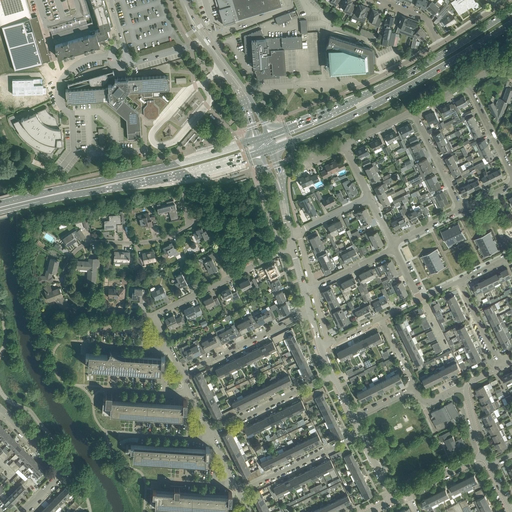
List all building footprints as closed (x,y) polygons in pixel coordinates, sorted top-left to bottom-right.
[(0,0),(0,24),(1,26),(2,26),(32,17),(26,0),(0,0)] [(91,0),(100,29),(95,30),(98,39),(103,38),(105,37),(107,36),(107,37),(108,37),(108,36),(109,36),(107,29),(111,28),(111,25),(110,25),(110,23),(110,22),(110,23),(108,15),(107,15),(107,13),(107,12),(106,8),(105,8),(105,6),(105,5),(104,2),(103,0),(91,0)] [(280,0),(217,0),(225,24),(282,6),(280,0)] [(349,15),(351,11),(354,8),(354,7),(350,5),(352,1),(350,0),(344,0),(344,1),(341,6),(345,9),(343,11),(349,15)] [(416,0),(417,1),(415,5),(424,9),(426,4),(427,1),(425,1),(425,0),(416,0)] [(453,0),(452,1),(451,2),(457,11),(461,9),(463,12),(472,6),(474,9),(475,9),(476,8),(478,6),(473,0),(453,0)] [(441,13),(444,9),(448,4),(444,1),(441,4),(437,1),(435,4),(432,2),(430,5),(429,4),(426,8),(433,14),(437,10),(441,13)] [(364,22),(366,18),(368,13),(364,11),(366,6),(361,4),(361,5),(359,4),(357,9),(355,13),(354,12),(352,17),(353,18),(351,21),(355,22),(356,19),(357,20),(364,22)] [(442,18),(450,9),(449,8),(450,6),(449,4),(439,15),(442,18)] [(371,24),(374,25),(379,27),(381,18),(377,17),(379,13),(377,12),(377,11),(373,9),(368,19),(372,21),(371,24)] [(289,13),(275,18),(278,24),(291,19),(289,13)] [(417,21),(401,15),(397,26),(398,26),(396,33),(401,34),(401,33),(413,37),(415,28),(417,21)] [(444,27),(447,25),(448,26),(451,24),(451,23),(455,20),(451,15),(443,20),(444,20),(441,22),(444,27)] [(32,17),(2,26),(15,71),(43,62),(43,60),(43,61),(44,61),(44,62),(45,62),(46,61),(46,60),(46,59),(47,61),(50,60),(37,16),(32,17)] [(388,44),(390,32),(391,29),(390,29),(391,26),(393,17),(387,16),(386,20),(385,20),(384,24),(385,26),(384,34),(383,38),(384,38),(382,45),(388,47),(388,44)] [(92,22),(79,26),(80,30),(83,29),(93,26),(92,22)] [(79,26),(65,30),(59,32),(60,36),(80,30),(79,26)] [(377,35),(374,34),(361,28),(359,34),(372,39),(374,40),(377,35)] [(419,41),(417,41),(417,40),(416,39),(418,37),(421,40),(427,34),(420,28),(415,34),(414,35),(414,36),(413,37),(413,38),(412,42),(411,47),(415,48),(416,44),(418,44),(419,41)] [(265,39),(263,34),(261,29),(244,36),(245,54),(252,53),(253,68),(256,68),(262,67),(261,65),(263,65),(263,67),(268,67),(267,50),(273,50),(272,47),(302,46),(302,36),(297,36),(281,37),(275,38),(276,38),(277,45),(272,46),(271,38),(272,38),(266,38),(266,39),(265,39)] [(98,39),(95,30),(90,31),(91,34),(88,35),(83,36),(83,37),(68,41),(63,42),(63,43),(55,45),(59,58),(64,56),(64,57),(64,56),(68,55),(70,54),(70,55),(71,55),(70,54),(74,53),(74,54),(74,53),(84,50),(84,51),(85,50),(84,50),(88,49),(91,48),(91,49),(91,48),(94,47),(94,48),(95,47),(100,46),(99,43),(102,42),(104,40),(103,38),(98,39)] [(397,46),(401,34),(396,33),(390,32),(388,44),(397,46)] [(356,43),(331,36),(331,35),(330,35),(326,49),(326,50),(326,49),(327,49),(328,62),(328,63),(327,64),(327,65),(327,66),(328,67),(331,67),(331,68),(332,69),(333,69),(333,70),(334,70),(335,71),(336,71),(337,71),(338,70),(339,70),(340,69),(341,69),(341,68),(342,67),(359,66),(359,71),(359,72),(374,71),(374,70),(372,49),(363,46),(363,45),(363,44),(362,43),(361,42),(360,42),(360,41),(359,41),(357,42),(356,43)] [(280,75),(286,74),(284,49),(303,48),(302,46),(272,47),(273,50),(267,50),(268,67),(263,67),(263,65),(261,65),(262,67),(256,68),(256,79),(280,78),(280,75)] [(81,72),(88,68),(86,63),(78,67),(81,72)] [(165,75),(126,78),(126,77),(117,78),(117,79),(115,79),(106,73),(68,84),(69,89),(65,89),(66,95),(67,95),(67,102),(71,101),(71,102),(104,100),(126,119),(128,139),(136,139),(136,137),(141,137),(140,117),(139,114),(138,114),(138,112),(142,112),(143,115),(148,119),(155,118),(159,114),(159,112),(168,102),(160,96),(154,97),(153,89),(170,88),(169,82),(168,82),(168,76),(165,76),(165,75)] [(42,79),(12,80),(13,95),(46,94),(46,88),(43,88),(43,85),(42,85),(42,79)] [(511,97),(511,88),(507,87),(503,100),(507,102),(510,103),(511,97)] [(171,101),(163,94),(161,97),(169,103),(171,101)] [(459,108),(463,106),(468,104),(464,96),(461,98),(461,99),(456,102),(459,108)] [(507,102),(503,100),(499,98),(495,107),(493,103),(489,104),(492,110),(491,110),(495,117),(497,120),(500,120),(507,102)] [(452,110),(452,109),(449,105),(445,107),(445,106),(441,108),(445,117),(453,113),(456,121),(457,120),(460,119),(457,114),(455,109),(452,110)] [(56,123),(55,118),(53,117),(52,117),(51,116),(50,115),(49,115),(48,114),(48,113),(47,113),(46,111),(46,110),(45,110),(37,113),(36,113),(24,118),(24,117),(21,118),(22,119),(13,123),(15,125),(15,127),(16,128),(17,130),(18,132),(19,133),(19,132),(23,136),(27,140),(31,143),(35,146),(40,149),(45,151),(50,152),(56,145),(63,145),(62,141),(61,140),(62,139),(63,138),(63,136),(62,135),(60,132),(58,129),(56,123)] [(440,122),(435,112),(431,114),(431,113),(426,116),(430,123),(433,121),(435,125),(440,122)] [(469,125),(476,121),(474,116),(474,115),(469,118),(468,115),(466,116),(460,119),(457,120),(459,123),(464,121),(465,123),(468,122),(469,125)] [(470,132),(471,131),(480,127),(476,121),(469,125),(467,126),(470,132)] [(402,140),(403,140),(409,136),(408,133),(413,131),(410,123),(400,128),(401,130),(400,130),(403,135),(401,137),(402,140)] [(481,134),(482,133),(483,133),(482,133),(483,133),(480,127),(471,131),(474,137),(475,140),(477,139),(482,136),(481,134)] [(446,137),(446,136),(442,128),(441,129),(435,131),(437,134),(434,135),(435,135),(437,141),(446,137)] [(398,137),(397,135),(394,131),(385,135),(389,143),(392,141),(392,140),(398,137)] [(449,142),(450,142),(447,136),(446,136),(446,137),(437,141),(440,147),(449,143),(449,142)] [(383,145),(382,143),(380,138),(380,139),(375,142),(374,141),(370,143),(374,150),(383,145)] [(481,138),(471,143),(472,146),(476,144),(479,150),(478,150),(488,145),(485,139),(482,140),(481,138)] [(411,153),(421,148),(418,143),(419,142),(408,148),(411,153)] [(451,148),(449,143),(440,147),(443,152),(443,153),(447,151),(448,153),(463,145),(462,143),(451,148)] [(480,156),(491,151),(488,145),(478,150),(480,156)] [(369,153),(366,148),(366,147),(365,147),(365,146),(361,148),(357,151),(356,150),(359,157),(364,155),(365,157),(369,155),(368,153),(369,153)] [(414,159),(420,156),(425,154),(424,154),(421,148),(411,153),(414,159)] [(486,157),(487,160),(494,157),(494,156),(491,151),(480,156),(482,159),(486,157)] [(457,157),(454,158),(453,155),(446,158),(446,159),(446,158),(449,164),(456,161),(458,160),(457,157)] [(419,170),(429,165),(426,159),(427,159),(427,158),(416,164),(419,170)] [(335,161),(325,166),(327,169),(321,172),(325,178),(331,175),(331,174),(338,171),(345,168),(343,164),(338,166),(335,161)] [(452,170),(458,167),(456,161),(449,164),(452,170)] [(376,172),(380,170),(380,169),(379,169),(376,164),(365,169),(367,169),(368,171),(367,171),(369,176),(376,172)] [(422,175),(428,172),(433,170),(432,170),(429,165),(419,170),(422,175)] [(463,175),(467,173),(472,171),(472,170),(471,168),(469,169),(464,171),(461,165),(458,167),(452,170),(455,176),(454,176),(461,173),(462,176),(463,175)] [(479,170),(485,167),(483,165),(475,169),(478,174),(481,173),(479,170)] [(494,172),(497,178),(503,175),(503,176),(500,169),(494,172)] [(492,181),(488,174),(486,170),(483,172),(485,176),(482,177),(486,184),(492,181)] [(379,179),(376,172),(369,176),(371,180),(372,179),(373,181),(372,182),(379,179)] [(488,174),(492,181),(497,178),(494,172),(488,174)] [(319,180),(318,179),(316,174),(311,177),(309,174),(308,174),(309,175),(305,177),(305,176),(299,179),(303,187),(313,182),(313,183),(319,180)] [(427,186),(437,181),(434,175),(435,175),(424,180),(427,186)] [(378,194),(384,191),(388,189),(385,183),(389,181),(392,180),(391,177),(383,181),(384,183),(374,188),(375,188),(378,194)] [(478,179),(476,181),(474,179),(472,178),(470,179),(475,189),(481,186),(481,187),(482,186),(478,179)] [(410,187),(421,182),(420,179),(409,184),(410,187)] [(470,192),(475,189),(470,179),(468,180),(470,184),(466,185),(470,192)] [(343,183),(350,196),(357,192),(355,188),(354,188),(352,184),(353,183),(351,184),(349,180),(343,183)] [(429,192),(436,189),(441,186),(440,186),(437,181),(427,186),(429,192)] [(464,195),(470,192),(466,185),(460,188),(464,195)] [(409,193),(408,190),(409,190),(407,186),(404,188),(407,194),(392,201),(394,204),(398,202),(399,201),(400,201),(410,196),(409,193)] [(380,200),(387,196),(395,192),(394,190),(389,192),(386,194),(384,191),(378,194),(380,200)] [(435,202),(445,197),(442,192),(443,191),(432,196),(435,202)] [(430,198),(432,196),(431,194),(425,197),(419,200),(421,202),(430,198)] [(336,203),(333,199),(332,196),(327,198),(326,197),(323,199),(327,207),(326,206),(331,204),(332,205),(336,203)] [(390,202),(388,198),(387,196),(380,200),(383,205),(383,206),(390,202)] [(445,197),(435,202),(438,208),(449,203),(448,202),(448,203),(445,197)] [(316,213),(314,208),(312,206),(310,207),(306,199),(299,202),(302,207),(303,206),(305,210),(304,211),(304,212),(307,210),(310,216),(316,213)] [(157,204),(158,209),(159,214),(160,214),(160,213),(169,210),(171,220),(170,221),(170,222),(180,219),(179,218),(178,219),(174,200),(173,200),(167,202),(167,206),(165,206),(165,203),(160,205),(160,204),(157,204)] [(411,212),(408,213),(404,205),(402,205),(400,201),(399,201),(401,206),(408,219),(410,218),(412,221),(412,220),(417,218),(412,207),(409,209),(411,212)] [(425,211),(423,208),(421,204),(419,205),(415,207),(415,205),(412,206),(412,207),(417,218),(423,215),(422,212),(425,211)] [(405,221),(408,219),(401,206),(400,207),(401,209),(400,210),(402,214),(396,217),(397,219),(400,226),(406,223),(407,223),(405,221)] [(360,217),(368,214),(365,208),(358,212),(358,211),(354,213),(357,218),(360,217)] [(150,218),(148,213),(140,215),(141,218),(138,218),(140,226),(145,225),(146,228),(153,226),(151,220),(153,220),(154,226),(158,225),(155,216),(150,218)] [(362,229),(365,227),(370,225),(369,222),(371,220),(368,214),(360,217),(364,224),(360,226),(362,229)] [(122,224),(121,224),(120,215),(109,216),(109,220),(104,220),(104,222),(104,224),(105,229),(117,228),(117,231),(123,231),(122,224)] [(395,229),(400,226),(397,219),(391,222),(395,229)] [(344,228),(342,225),(340,221),(334,224),(338,231),(344,228)] [(332,234),(338,231),(334,224),(328,226),(332,234)] [(462,230),(459,224),(451,228),(450,226),(449,227),(454,235),(463,230),(462,230)] [(194,235),(192,236),(194,241),(197,242),(198,243),(202,241),(200,237),(201,236),(203,240),(205,239),(207,238),(208,241),(210,240),(211,241),(214,239),(209,228),(203,230),(202,227),(196,230),(197,231),(193,233),(194,235)] [(441,233),(444,239),(444,240),(454,235),(449,227),(449,229),(441,233)] [(85,237),(83,233),(81,229),(76,232),(76,233),(73,235),(72,233),(63,238),(66,242),(65,243),(66,243),(68,246),(71,244),(71,243),(76,240),(75,239),(79,237),(80,240),(85,237)] [(372,241),(380,238),(377,231),(374,233),(373,230),(368,232),(365,234),(367,239),(370,238),(372,241)] [(466,237),(463,231),(463,230),(454,235),(458,243),(459,243),(458,241),(466,237)] [(489,232),(483,235),(482,235),(487,244),(495,240),(495,239),(493,240),(489,232)] [(321,241),(320,239),(318,235),(316,235),(315,233),(307,237),(309,242),(311,241),(313,245),(321,241)] [(445,240),(448,246),(456,242),(457,244),(458,243),(454,235),(444,240),(445,240)] [(481,236),(482,236),(476,239),(480,247),(478,248),(478,249),(487,244),(482,235),(481,236)] [(358,247),(354,239),(353,236),(350,238),(354,247),(347,250),(348,251),(352,259),(358,256),(355,251),(359,249),(358,247)] [(370,243),(371,245),(373,249),(376,248),(375,247),(383,244),(380,238),(372,241),(370,243)] [(492,253),(498,250),(494,242),(496,241),(495,240),(487,244),(491,254),(492,253)] [(315,255),(323,251),(322,248),(324,247),(321,241),(313,245),(315,249),(313,250),(315,255)] [(180,254),(177,248),(175,244),(173,245),(172,243),(169,244),(169,245),(163,248),(165,253),(168,251),(170,255),(174,253),(175,256),(176,256),(177,259),(181,257),(180,254)] [(484,257),(490,254),(491,254),(487,244),(478,249),(479,249),(480,249),(484,257)] [(367,252),(365,247),(364,245),(361,247),(361,246),(358,247),(359,249),(361,254),(367,252)] [(436,249),(430,252),(429,252),(433,262),(442,257),(441,257),(440,257),(436,249)] [(203,257),(199,259),(201,264),(205,262),(210,273),(217,269),(213,260),(222,255),(220,250),(203,258),(203,257)] [(343,250),(341,250),(339,251),(336,252),(341,261),(344,259),(345,262),(352,259),(348,251),(344,253),(343,250)] [(155,260),(155,256),(154,251),(149,252),(149,253),(143,254),(143,257),(138,258),(142,266),(145,265),(145,262),(155,260)] [(322,263),(330,259),(326,252),(325,253),(323,251),(315,255),(318,260),(320,259),(322,263)] [(129,263),(129,258),(129,253),(115,252),(114,262),(129,263)] [(428,253),(422,256),(426,264),(425,265),(425,266),(433,262),(429,252),(428,253)] [(333,265),(336,264),(332,257),(330,259),(322,263),(323,266),(321,267),(325,276),(331,273),(330,270),(334,268),(333,265)] [(439,270),(445,267),(441,259),(442,258),(442,257),(433,262),(438,271),(439,270)] [(57,260),(51,258),(48,271),(54,272),(54,273),(55,272),(56,272),(59,260),(57,260)] [(99,266),(99,264),(99,259),(92,258),(92,263),(81,262),(81,261),(77,261),(77,265),(81,265),(81,268),(88,269),(87,282),(95,282),(96,265),(99,266)] [(387,270),(394,266),(391,260),(384,264),(387,270)] [(431,274),(437,271),(438,271),(433,262),(425,266),(425,267),(427,266),(431,274)] [(271,277),(274,276),(278,274),(278,273),(278,274),(274,266),(267,269),(271,277)] [(394,266),(387,270),(388,273),(385,275),(387,279),(385,280),(381,282),(382,282),(383,285),(392,280),(392,281),(395,279),(393,275),(397,273),(394,266)] [(378,274),(375,270),(373,271),(371,269),(365,272),(369,280),(370,279),(370,281),(374,279),(376,280),(378,284),(382,282),(381,282),(380,278),(378,274)] [(505,279),(511,276),(508,269),(502,272),(505,279)] [(505,279),(502,272),(501,272),(501,271),(498,272),(499,273),(496,274),(500,282),(505,279)] [(369,280),(365,272),(359,275),(364,283),(361,284),(365,294),(368,292),(366,286),(367,284),(366,283),(370,281),(369,280)] [(191,282),(189,278),(187,274),(184,276),(182,273),(176,276),(179,281),(175,284),(177,289),(186,284),(185,282),(189,280),(191,282)] [(501,285),(500,282),(496,274),(491,277),(496,288),(501,285)] [(275,290),(278,288),(282,286),(278,279),(278,278),(276,280),(274,276),(271,277),(267,279),(269,283),(271,282),(275,290)] [(490,290),(496,288),(491,277),(485,280),(490,290)] [(257,284),(255,279),(254,278),(252,279),(253,280),(250,281),(249,278),(240,283),(241,286),(243,290),(247,288),(248,290),(250,288),(250,289),(253,288),(254,289),(259,287),(258,285),(257,284)] [(357,285),(356,282),(354,278),(348,280),(351,287),(357,285)] [(485,280),(484,280),(484,279),(481,281),(482,281),(479,283),(483,290),(484,293),(490,290),(485,280)] [(348,289),(351,287),(348,280),(341,283),(343,287),(340,289),(342,293),(346,300),(350,298),(347,294),(350,293),(348,289)] [(391,285),(392,286),(395,292),(397,291),(404,288),(401,282),(397,284),(396,282),(393,283),(392,281),(392,280),(383,285),(385,288),(387,287),(391,285)] [(475,294),(483,290),(479,283),(473,285),(475,289),(473,290),(473,289),(476,296),(475,294)] [(57,302),(62,298),(61,296),(62,295),(59,288),(52,291),(50,286),(44,288),(49,301),(55,299),(57,302)] [(167,296),(165,291),(162,287),(156,290),(155,287),(154,287),(151,288),(150,289),(155,300),(162,296),(163,298),(167,296)] [(124,299),(124,294),(125,289),(117,288),(117,289),(109,289),(109,297),(109,298),(109,297),(118,297),(118,299),(124,299)] [(143,302),(143,297),(144,292),(142,292),(142,289),(135,288),(134,293),(132,293),(132,299),(140,300),(140,302),(143,302)] [(239,298),(239,296),(236,291),(236,292),(232,294),(229,288),(222,292),(223,294),(221,295),(223,300),(231,296),(233,301),(239,298)] [(279,302),(282,301),(286,299),(282,291),(280,292),(278,288),(275,290),(271,292),(273,296),(275,295),(279,302)] [(336,297),(334,292),(331,288),(322,293),(324,298),(326,297),(328,301),(336,297)] [(388,296),(385,288),(382,289),(381,290),(383,295),(378,297),(379,300),(383,307),(389,304),(387,301),(390,299),(388,296)] [(397,291),(399,295),(399,296),(400,297),(407,294),(404,288),(397,291)] [(393,297),(399,295),(397,291),(395,292),(388,296),(390,299),(391,302),(395,300),(393,297)] [(457,301),(456,298),(455,295),(452,296),(451,292),(444,296),(447,302),(449,301),(450,304),(457,301)] [(220,304),(219,302),(217,297),(213,299),(212,296),(204,300),(207,308),(213,305),(214,306),(220,304)] [(340,306),(339,303),(336,297),(328,301),(330,305),(328,306),(330,311),(340,306)] [(64,310),(66,308),(69,306),(63,298),(62,298),(57,302),(64,310)] [(377,310),(383,307),(379,300),(373,303),(377,310)] [(277,309),(279,311),(281,315),(283,314),(283,315),(290,311),(289,311),(286,304),(286,303),(283,305),(282,301),(279,302),(275,304),(277,307),(278,309),(277,309)] [(460,306),(459,304),(457,301),(450,304),(453,310),(460,306)] [(495,311),(495,310),(498,309),(495,303),(492,305),(485,308),(488,314),(495,311)] [(365,316),(371,313),(369,310),(371,309),(369,305),(361,308),(365,316)] [(202,313),(201,310),(199,306),(194,308),(193,306),(184,310),(188,317),(196,313),(197,315),(202,313)] [(343,312),(341,309),(340,306),(330,311),(333,316),(335,315),(337,319),(344,315),(344,314),(348,313),(346,310),(343,312)] [(463,312),(463,311),(460,306),(453,310),(456,315),(463,312)] [(359,319),(365,316),(361,308),(355,311),(359,319)] [(276,318),(273,314),(272,310),(269,312),(268,310),(262,313),(266,321),(270,319),(270,321),(276,318)] [(490,320),(498,316),(495,311),(488,314),(490,320)] [(458,321),(461,320),(466,318),(463,312),(456,315),(458,321)] [(262,323),(266,321),(262,313),(255,316),(256,317),(253,318),(258,327),(263,325),(262,323)] [(170,329),(175,327),(182,324),(185,323),(182,316),(175,319),(174,315),(165,319),(170,329)] [(258,327),(253,318),(252,315),(249,317),(250,319),(244,322),(248,330),(252,328),(253,330),(258,327)] [(337,324),(341,332),(344,330),(342,327),(347,325),(346,322),(348,321),(344,315),(337,319),(339,323),(337,324)] [(493,325),(500,322),(498,316),(490,320),(493,325)] [(406,326),(409,324),(406,318),(396,323),(399,330),(406,326)] [(496,331),(503,328),(506,326),(503,320),(500,322),(493,325),(496,331)] [(244,332),(248,330),(244,322),(238,325),(239,327),(236,328),(240,336),(245,333),(244,332)] [(240,336),(236,328),(234,324),(231,326),(232,328),(226,331),(230,338),(234,336),(235,338),(240,336)] [(457,336),(468,331),(465,325),(454,331),(457,336)] [(402,335),(409,332),(406,326),(399,330),(402,335)] [(499,337),(506,333),(503,328),(496,331),(499,337)] [(295,337),(292,329),(289,330),(289,329),(286,331),(289,337),(286,338),(289,344),(296,340),(295,337)] [(227,340),(230,338),(226,331),(221,333),(220,331),(218,331),(216,332),(217,335),(218,337),(222,345),(227,342),(228,340),(227,340)] [(463,340),(471,337),(468,331),(457,336),(460,342),(463,340)] [(379,341),(382,339),(379,332),(372,335),(376,342),(377,345),(380,344),(379,341)] [(405,341),(412,338),(409,332),(402,335),(405,341)] [(501,342),(509,339),(506,333),(499,337),(501,342)] [(217,347),(222,345),(218,337),(217,335),(209,339),(212,347),(216,345),(217,347)] [(370,345),(376,342),(372,335),(367,338),(370,345)] [(466,346),(473,342),(471,337),(463,340),(466,346)] [(364,348),(370,345),(367,338),(361,341),(364,348)] [(408,347),(415,344),(412,338),(405,341),(408,347)] [(511,339),(511,338),(509,339),(501,342),(502,342),(501,343),(502,346),(503,345),(504,348),(508,347),(509,350),(509,351),(511,349),(511,339)] [(204,353),(198,341),(197,339),(192,342),(194,345),(190,347),(191,348),(195,356),(198,354),(199,356),(204,353)] [(208,349),(212,347),(209,339),(202,342),(201,340),(198,341),(204,353),(209,351),(208,349)] [(292,350),(300,346),(298,343),(298,344),(296,340),(289,344),(292,350)] [(266,344),(270,352),(276,349),(272,341),(269,343),(269,342),(266,344)] [(366,351),(364,348),(361,341),(355,344),(360,354),(366,351)] [(469,351),(476,348),(473,342),(466,346),(469,351)] [(191,348),(190,347),(188,344),(182,347),(179,348),(183,357),(186,362),(188,363),(189,361),(191,360),(192,358),(192,357),(195,356),(191,348)] [(264,354),(270,352),(266,344),(264,345),(264,346),(261,347),(264,354)] [(354,357),(360,354),(355,344),(349,347),(354,357)] [(411,353),(418,350),(415,344),(408,347),(411,353)] [(295,356),(302,352),(301,349),(300,346),(292,350),(295,356)] [(259,357),(264,354),(261,347),(258,348),(255,349),(259,357)] [(354,358),(354,357),(349,347),(343,350),(347,357),(348,359),(351,358),(352,358),(353,358),(354,358)] [(116,355),(113,352),(110,348),(109,349),(110,352),(107,354),(94,353),(94,355),(89,355),(89,353),(86,353),(86,358),(89,358),(88,367),(160,372),(161,364),(164,364),(165,355),(161,355),(161,360),(126,357),(127,356),(116,355)] [(472,357),(479,353),(476,348),(469,351),(472,357)] [(253,360),(259,357),(255,349),(252,351),(250,353),(253,360)] [(340,360),(347,357),(343,350),(337,353),(340,360)] [(414,359),(421,355),(418,350),(411,353),(414,359)] [(298,362),(306,358),(304,355),(302,352),(295,356),(298,362)] [(247,363),(253,360),(250,353),(247,354),(246,354),(244,355),(247,363)] [(472,357),(472,358),(475,363),(482,359),(479,353),(472,357)] [(242,365),(247,363),(244,355),(241,356),(241,357),(238,358),(242,365)] [(417,365),(421,363),(424,362),(421,355),(414,359),(417,365)] [(236,368),(242,365),(238,358),(235,360),(235,359),(232,360),(236,368)] [(300,368),(308,364),(306,361),(307,361),(306,358),(298,362),(300,368)] [(457,362),(456,359),(450,362),(455,372),(461,370),(459,365),(457,362)] [(231,371),(236,368),(232,360),(230,362),(227,364),(231,371)] [(449,375),(455,372),(450,362),(444,365),(446,367),(446,368),(449,375)] [(225,374),(231,371),(227,364),(224,365),(221,366),(225,374)] [(303,374),(312,370),(310,367),(308,364),(300,368),(303,374)] [(219,377),(225,374),(221,366),(218,367),(219,368),(216,369),(219,377)] [(444,378),(440,370),(439,367),(436,369),(437,372),(434,373),(438,381),(444,378)] [(348,376),(360,371),(359,368),(353,371),(347,374),(348,376)] [(444,378),(449,375),(446,368),(440,370),(444,378)] [(392,376),(396,384),(402,381),(398,373),(399,373),(397,369),(394,371),(390,373),(392,376)] [(306,380),(314,376),(312,373),(313,372),(312,370),(303,374),(306,380)] [(434,373),(433,371),(427,373),(428,374),(433,383),(438,381),(434,373)] [(204,378),(204,376),(202,372),(194,376),(196,379),(195,379),(196,382),(204,378)] [(427,386),(433,383),(428,374),(426,376),(426,377),(423,379),(427,386)] [(506,384),(511,381),(508,374),(503,376),(506,384)] [(289,384),(292,382),(289,375),(283,378),(287,386),(290,384),(289,384)] [(390,386),(386,379),(384,375),(381,377),(382,381),(380,382),(384,389),(390,386)] [(390,386),(396,384),(392,376),(386,379),(390,386)] [(200,388),(207,384),(204,378),(196,382),(198,385),(198,384),(200,388)] [(284,387),(287,386),(283,378),(277,381),(281,388),(284,387)] [(384,389),(380,382),(379,379),(373,382),(374,385),(378,392),(384,389)] [(278,389),(281,388),(277,381),(272,384),(276,391),(278,390),(278,389)] [(202,394),(210,390),(207,384),(200,388),(201,391),(202,394)] [(273,393),(276,391),(272,384),(266,386),(270,394),(273,392),(273,393)] [(487,391),(490,389),(487,384),(476,389),(478,393),(475,394),(476,397),(487,391)] [(372,395),(378,392),(374,385),(369,387),(372,395)] [(267,395),(270,394),(266,386),(260,389),(264,397),(267,395)] [(367,398),(372,395),(369,387),(363,390),(367,398)] [(206,400),(213,396),(215,395),(213,389),(210,390),(202,394),(204,397),(204,396),(206,400)] [(262,398),(264,397),(260,389),(255,392),(258,399),(261,398),(262,398)] [(360,401),(367,398),(363,390),(357,393),(360,401)] [(482,401),(490,397),(487,391),(476,397),(477,399),(480,397),(482,401)] [(255,400),(258,399),(255,392),(249,395),(253,402),(256,401),(255,400)] [(183,405),(112,400),(111,400),(112,394),(111,395),(106,395),(106,393),(106,398),(103,398),(102,412),(183,417),(183,413),(186,413),(187,400),(183,400),(183,405)] [(318,403),(326,400),(324,396),(325,396),(323,393),(321,395),(318,396),(315,397),(318,403)] [(250,404),(253,402),(249,395),(243,397),(247,405),(250,403),(250,404)] [(208,406),(216,402),(213,396),(206,400),(207,403),(208,406)] [(244,406),(247,405),(243,397),(238,400),(242,408),(244,407),(244,406)] [(482,408),(492,403),(490,397),(482,401),(483,404),(481,406),(482,408)] [(239,409),(242,408),(238,400),(232,403),(236,410),(239,409)] [(303,412),(302,409),(305,408),(301,400),(298,402),(298,401),(295,403),(300,413),(303,412)] [(321,409),(329,405),(328,403),(327,403),(326,400),(318,403),(321,409)] [(487,412),(492,410),(498,407),(495,401),(492,403),(482,408),(483,410),(485,409),(487,412)] [(211,411),(219,408),(216,402),(208,406),(209,408),(210,408),(211,411)] [(454,418),(459,415),(453,402),(431,412),(433,416),(431,417),(433,421),(435,425),(438,431),(438,430),(450,425),(451,427),(453,427),(457,424),(454,418)] [(298,415),(300,413),(295,403),(292,404),(293,405),(290,406),(293,413),(296,412),(298,415)] [(324,415),(331,411),(330,408),(329,405),(321,409),(324,415)] [(288,416),(293,413),(290,406),(287,407),(284,408),(288,416)] [(216,416),(219,415),(222,414),(219,408),(211,411),(213,415),(212,415),(214,418),(216,416)] [(282,419),(288,416),(284,408),(281,410),(278,412),(282,419)] [(327,421),(335,417),(334,414),(333,415),(331,411),(324,415),(327,421)] [(486,423),(494,419),(497,417),(494,411),(481,418),(482,420),(484,419),(486,423)] [(276,422),(282,419),(278,412),(276,413),(275,412),(273,414),(276,422)] [(271,424),(276,422),(273,414),(270,415),(270,416),(267,417),(271,424)] [(265,427),(271,424),(267,417),(264,419),(264,418),(261,419),(265,427)] [(330,427),(337,423),(336,420),(335,417),(327,421),(324,422),(327,428),(330,427)] [(259,430),(265,427),(261,419),(259,421),(256,423),(259,430)] [(498,421),(496,422),(494,419),(486,423),(488,426),(485,427),(486,430),(497,424),(499,423),(500,423),(498,421)] [(254,433),(259,430),(256,423),(253,424),(250,425),(254,433)] [(330,434),(333,433),(341,429),(339,426),(339,427),(337,423),(330,427),(331,430),(329,431),(330,434)] [(492,434),(502,429),(499,423),(497,424),(486,430),(487,432),(490,430),(492,434)] [(248,436),(254,433),(250,425),(247,426),(247,427),(244,428),(248,436)] [(505,434),(503,431),(502,428),(502,429),(492,434),(489,435),(490,437),(493,436),(494,439),(505,434)] [(0,436),(3,440),(9,434),(4,429),(0,433),(0,436)] [(336,439),(343,435),(342,432),(341,429),(333,433),(336,439)] [(449,447),(448,447),(450,452),(454,450),(455,451),(466,446),(465,443),(464,443),(462,438),(455,441),(450,430),(439,436),(441,441),(445,439),(449,447)] [(233,437),(233,435),(230,431),(223,435),(224,438),(225,441),(233,437)] [(318,443),(321,442),(318,434),(316,431),(310,434),(312,437),(316,445),(319,444),(318,443)] [(7,444),(13,438),(9,434),(3,440),(7,444)] [(495,446),(508,440),(505,434),(494,439),(496,443),(493,444),(495,446)] [(229,447),(239,442),(236,436),(233,437),(225,441),(227,444),(227,443),(229,447)] [(313,446),(316,445),(312,437),(306,440),(310,447),(313,446)] [(12,449),(18,443),(13,438),(7,444),(12,449)] [(138,441),(138,440),(136,440),(135,440),(133,440),(131,440),(129,440),(128,440),(127,440),(126,441),(124,441),(122,442),(121,442),(120,443),(121,444),(122,443),(123,443),(124,442),(126,442),(127,442),(128,441),(128,444),(125,444),(125,446),(130,447),(130,450),(133,450),(133,459),(205,463),(211,463),(211,464),(212,464),(213,448),(212,448),(209,448),(209,446),(206,446),(206,451),(138,447),(138,445),(134,445),(134,444),(134,440),(136,440),(138,441)] [(301,443),(300,440),(297,442),(298,444),(295,446),(299,453),(302,451),(302,452),(304,451),(301,443)] [(307,449),(310,447),(306,440),(301,443),(304,451),(307,449)] [(509,442),(508,440),(495,446),(496,449),(498,447),(500,451),(510,446),(508,443),(509,442)] [(231,453),(239,449),(242,447),(239,442),(229,447),(230,450),(231,453)] [(299,453),(295,446),(293,442),(288,445),(293,456),(296,455),(296,454),(299,453)] [(16,453),(22,447),(18,443),(12,449),(16,453)] [(291,457),(293,456),(288,445),(285,446),(287,450),(284,451),(287,458),(290,457),(291,457)] [(21,458),(27,452),(22,447),(16,453),(21,458)] [(234,458),(242,455),(239,449),(231,453),(232,455),(233,455),(234,458)] [(284,460),(287,458),(284,451),(278,454),(282,462),(285,460),(284,460)] [(26,462),(32,456),(27,452),(21,458),(26,462)] [(347,462),(355,459),(353,455),(354,455),(352,452),(349,454),(347,455),(344,456),(347,462)] [(276,464),(272,457),(271,454),(266,457),(267,459),(267,460),(271,467),(273,466),(273,465),(276,464)] [(279,463),(282,462),(278,454),(272,457),(276,464),(279,463)] [(237,465),(245,461),(242,455),(234,458),(236,462),(237,465)] [(30,467),(36,461),(32,456),(26,462),(30,467)] [(350,468),(358,464),(357,461),(356,462),(355,459),(347,462),(350,468)] [(268,469),(271,467),(267,460),(261,462),(265,470),(268,468),(268,469)] [(324,462),(328,470),(334,467),(330,460),(327,461),(324,462)] [(34,471),(40,465),(36,461),(30,467),(34,471)] [(240,470),(248,466),(245,461),(237,465),(238,467),(239,467),(240,470)] [(322,473),(328,470),(324,462),(321,463),(322,464),(319,465),(322,473)] [(353,474),(360,470),(359,467),(358,464),(350,468),(353,474)] [(18,469),(20,467),(18,465),(13,470),(20,477),(23,474),(18,469)] [(40,465),(34,471),(39,476),(45,470),(40,465)] [(317,475),(322,473),(319,465),(316,467),(316,466),(313,467),(317,475)] [(248,474),(251,473),(248,466),(240,470),(242,473),(241,474),(243,477),(245,475),(248,481),(251,480),(248,474)] [(311,478),(317,475),(313,467),(310,469),(308,471),(311,478)] [(353,481),(356,480),(364,476),(363,473),(362,474),(360,470),(353,474),(350,475),(353,481)] [(306,481),(311,478),(308,471),(305,472),(304,472),(302,473),(306,481)] [(300,484),(306,481),(302,473),(299,474),(299,475),(296,476),(300,484)] [(28,479),(23,474),(20,477),(23,479),(22,480),(29,487),(31,484),(26,480),(28,479)] [(472,485),(474,484),(478,482),(475,475),(468,478),(472,485)] [(302,487),(300,484),(296,476),(293,478),(293,477),(290,479),(294,486),(296,490),(302,487)] [(359,486),(366,482),(365,479),(364,476),(356,480),(359,486)] [(474,488),(472,485),(468,478),(463,481),(466,488),(468,491),(474,488)] [(289,489),(294,486),(290,479),(288,480),(288,481),(285,482),(289,489)] [(27,488),(29,487),(22,480),(20,482),(22,484),(17,488),(23,494),(28,489),(27,488)] [(460,491),(466,488),(463,481),(457,484),(460,491)] [(283,492),(289,489),(285,482),(282,483),(279,484),(283,492)] [(362,492),(370,488),(368,485),(366,482),(359,486),(362,492)] [(283,492),(279,484),(276,486),(277,486),(274,488),(279,498),(285,495),(283,492)] [(454,494),(460,491),(457,484),(451,487),(454,494)] [(75,494),(73,492),(67,486),(62,491),(68,497),(70,499),(75,494)] [(228,497),(179,493),(179,487),(174,487),(174,493),(156,492),(156,490),(153,490),(153,495),(156,495),(155,504),(175,505),(228,509),(228,505),(231,505),(232,492),(228,492),(228,497)] [(19,499),(23,494),(17,488),(13,493),(19,499)] [(362,492),(362,493),(365,498),(372,494),(370,491),(371,491),(370,488),(362,492)] [(440,492),(443,499),(449,496),(446,489),(440,492)] [(263,496),(262,495),(260,490),(252,494),(254,497),(253,497),(254,500),(263,496)] [(64,501),(68,497),(62,491),(58,495),(64,501)] [(437,502),(443,499),(440,492),(434,495),(437,502)] [(14,503),(19,499),(13,493),(8,497),(14,503)] [(59,506),(64,501),(58,495),(53,500),(59,506)] [(351,502),(349,498),(348,495),(342,498),(346,506),(348,504),(351,502)] [(431,505),(437,502),(434,495),(428,498),(431,505)] [(258,506),(266,502),(263,496),(254,500),(256,503),(258,506)] [(477,507),(488,502),(485,496),(474,501),(477,507)] [(10,508),(14,503),(8,497),(4,502),(3,503),(7,507),(8,506),(10,508)] [(343,507),(346,506),(342,498),(336,501),(340,508),(343,506),(343,507)] [(422,502),(420,503),(422,507),(424,506),(425,508),(429,506),(431,510),(433,509),(432,505),(431,505),(428,498),(422,501),(422,502)] [(55,510),(59,506),(53,500),(49,504),(55,510)] [(337,509),(340,508),(336,501),(331,503),(334,511),(337,510),(337,509)] [(260,511),(269,508),(266,502),(258,506),(259,509),(260,511)] [(479,511),(482,511),(483,511),(491,508),(488,502),(477,507),(479,511)] [(331,511),(332,511),(334,511),(331,503),(325,506),(327,511),(331,511)]
